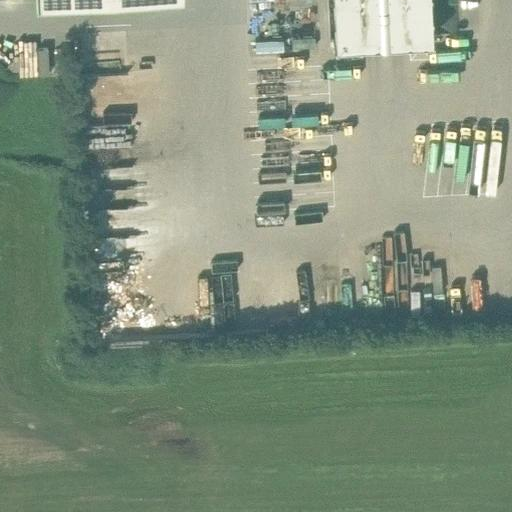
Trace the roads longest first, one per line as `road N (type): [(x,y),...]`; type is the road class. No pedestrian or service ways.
road 1 (unknown): [(212,20),(203,79),(204,182),(222,215),(370,212)]
road 2 (unknown): [(509,60),(372,74),(370,212)]
road 3 (unknown): [(212,20),(0,24)]
road 4 (unknown): [(511,191),(478,209),(370,212)]
